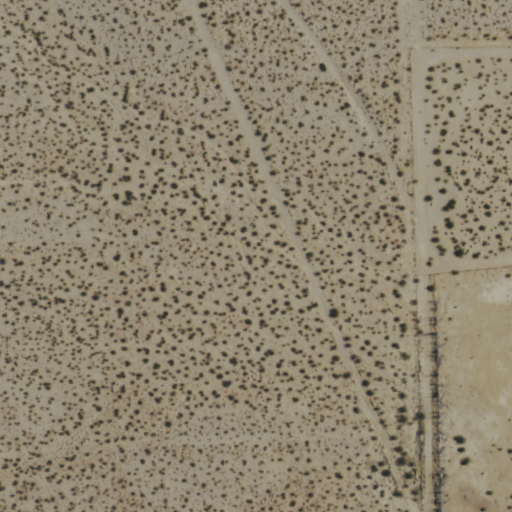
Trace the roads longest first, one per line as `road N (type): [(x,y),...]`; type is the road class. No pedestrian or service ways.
road 1 (residential): [(414,511),(415,196)]
road 2 (track): [(277,0),(415,196)]
road 3 (residential): [(415,196),(408,0)]
